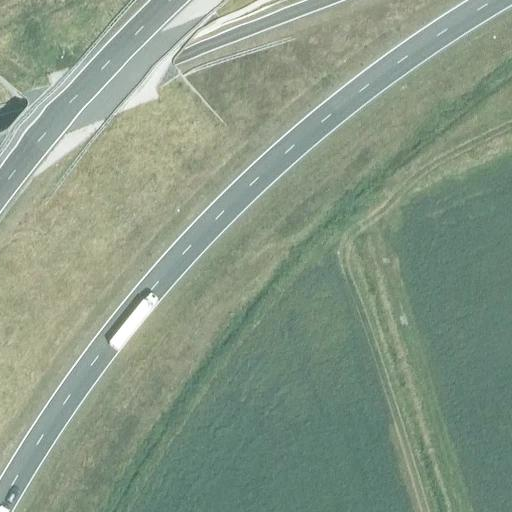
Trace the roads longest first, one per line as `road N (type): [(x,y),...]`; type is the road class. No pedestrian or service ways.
road 1 (trunk): [(0,506),(126,320),(223,212),(297,139),(499,0)]
road 2 (trunk): [(0,123),(331,0)]
road 3 (trunk): [(167,0),(47,125),(0,192)]
